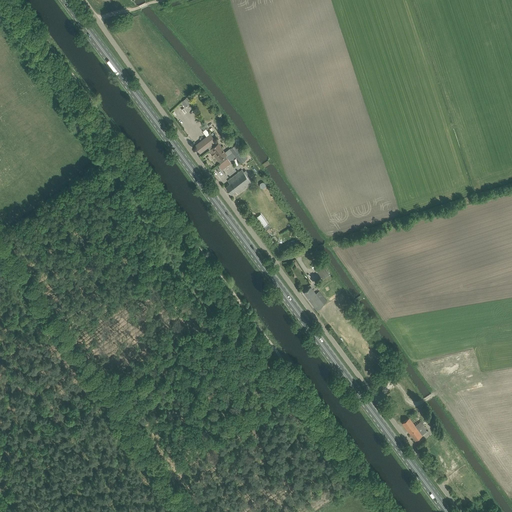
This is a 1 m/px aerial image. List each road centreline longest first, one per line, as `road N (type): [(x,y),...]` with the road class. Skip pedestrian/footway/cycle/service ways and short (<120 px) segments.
road 1 (primary): [(447,511),(65,0)]
road 2 (unclassified): [(462,511),(82,0)]
road 3 (track): [(5,0),(384,511)]
